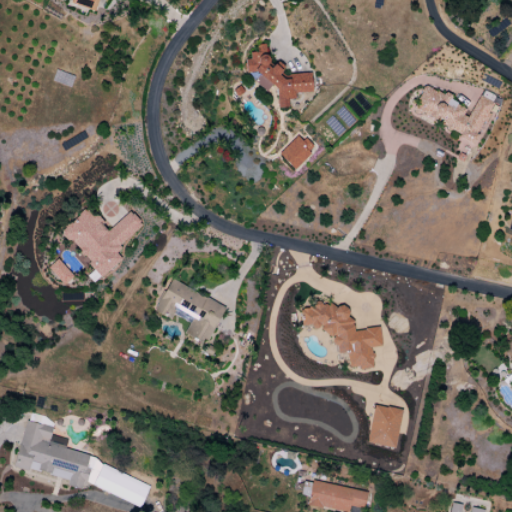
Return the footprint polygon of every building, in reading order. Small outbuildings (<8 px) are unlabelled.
[(310,73),(282,75),(281,64),(267,64),(266,44),(256,45),(256,52),(245,53),(247,73),(258,72),(259,89),(275,88),(277,108),(288,107),(287,100),(294,99),(294,94),(312,92),(310,73)] [(412,113),(476,140),(492,102),(476,95),(470,110),(449,101),(451,97),(423,86),(412,113)] [(313,150),(298,135),(278,154),(292,169),(313,150)] [(130,211),(108,230),(87,207),(60,231),(101,277),(121,260),(113,251),(143,225),(130,211)] [(47,268),(62,286),(72,277),(57,259),(47,268)] [(223,307),(169,279),(153,311),(170,320),(172,315),(189,323),(182,335),(204,345),(223,307)] [(352,328),(353,319),(346,318),(347,306),(313,304),(313,309),(302,309),(300,329),(335,331),(333,352),(348,353),(347,367),(370,369),(372,347),(379,348),(380,330),(352,328)] [(365,443),(394,448),(401,410),(372,405),(365,443)] [(143,502),(149,476),(63,457),(67,439),(50,436),(52,427),(24,421),(14,467),(68,479),(66,486),(82,490),(82,489),(143,502)] [(367,492),(311,481),(306,505),(340,511),(347,511),(349,506),(363,509),(367,492)] [(482,511),(483,510),(470,508),(469,511),(459,511),(461,505),(450,503),(448,511),(482,511)]
